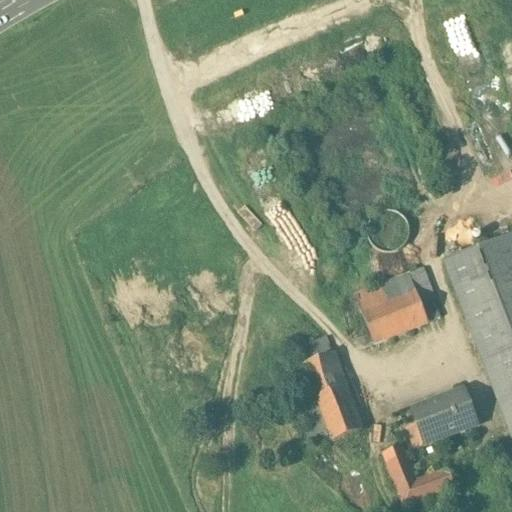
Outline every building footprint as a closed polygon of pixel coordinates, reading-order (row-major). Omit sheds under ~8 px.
[(453,49),(466,75),(482,67),(470,41),(453,49)] [(408,243),(409,235),(408,227),(403,220),(396,216),(388,214),(380,216),(373,221),(368,227),(367,236),(369,244),(373,250),(380,255),(388,256),(396,255),(403,250),(408,243)] [(511,441),(511,237),(443,264),(511,442),(511,441)] [(408,277),(355,298),(374,347),(428,326),(420,306),(408,277)] [(432,301),(420,306),(428,326),(440,321),(432,301)] [(327,340),(297,351),(303,367),(333,356),(327,340)] [(333,356),(303,367),(315,399),(345,387),(333,356)] [(303,367),(283,375),(313,451),(332,444),(315,399),(303,367)] [(362,433),(345,387),(315,399),(332,444),(362,433)] [(460,394),(412,412),(425,448),(474,429),(460,394)] [(416,484),(403,449),(382,457),(403,511),(454,492),(447,472),(416,484)]
